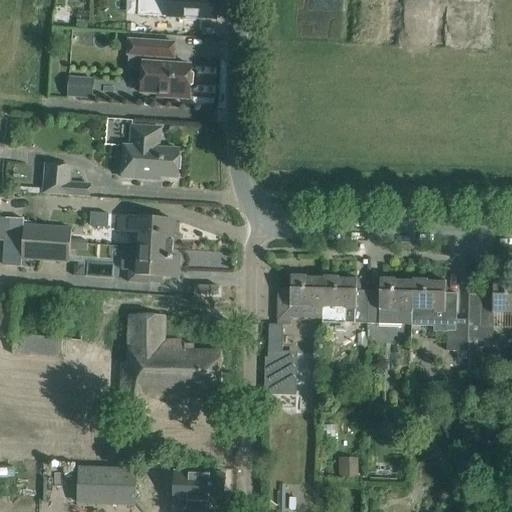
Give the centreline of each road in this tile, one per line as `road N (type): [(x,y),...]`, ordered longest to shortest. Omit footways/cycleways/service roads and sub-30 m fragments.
road 1 (unclassified): [(249,511),(251,259),(257,239),(277,226)]
road 2 (tertiary): [(277,226),(247,197),(237,153),(237,0)]
road 3 (tertiary): [(277,226),(511,232)]
